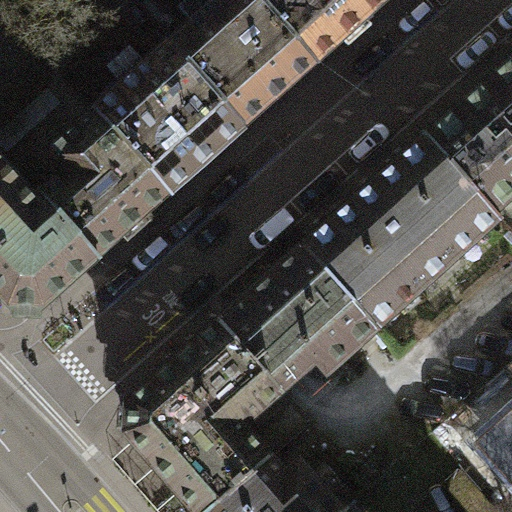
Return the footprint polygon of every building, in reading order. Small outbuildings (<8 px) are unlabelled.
[(220,0),(171,44),(245,127),(317,63),(261,0),(220,0)] [(261,0),(317,63),(388,0),(261,0)] [(96,112),(170,194),(245,127),(171,44),(95,111),(96,112)] [(439,129),(427,139),(496,216),(508,206),(511,201),(511,63),(450,118),(439,129)] [(40,194),(98,259),(170,194),(96,112),(43,159),(60,177),(40,194)] [(427,139),(304,248),(377,330),(500,221),(496,216),(427,139)] [(98,259),(40,194),(31,194),(0,160),(0,296),(9,306),(16,306),(15,316),(39,317),(39,307),(44,307),(98,259)] [(232,312),(220,323),(281,392),(293,381),(306,370),(315,362),(326,375),(377,330),(304,248),(244,302),(232,312)] [(243,426),(281,392),(220,323),(129,404),(128,435),(195,511),(209,511),(271,458),(243,426)] [(511,425),(490,445),(511,468),(511,425)] [(209,511),(341,511),(342,511),(299,463),(286,475),(271,458),(209,511)] [(498,511),(462,469),(444,485),(467,511),(498,511)]
